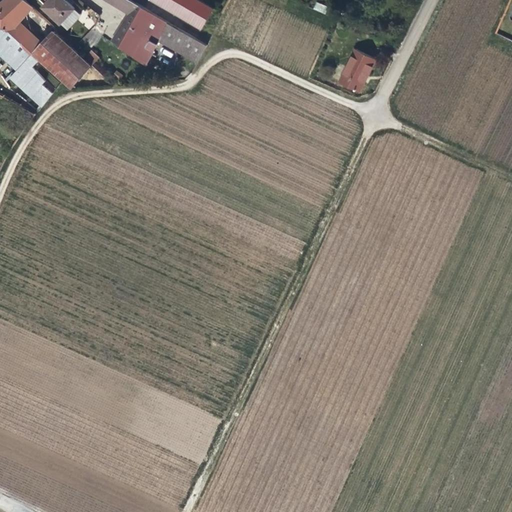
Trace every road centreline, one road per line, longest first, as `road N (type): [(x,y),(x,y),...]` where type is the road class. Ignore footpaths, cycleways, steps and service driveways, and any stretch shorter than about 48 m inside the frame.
road 1 (track): [(0,208),(55,115),(96,97),(186,96),(203,88),(218,58),(242,58),(372,114)]
road 2 (track): [(186,511),(372,114)]
road 3 (track): [(372,114),(511,175)]
road 4 (track): [(372,114),(431,0)]
